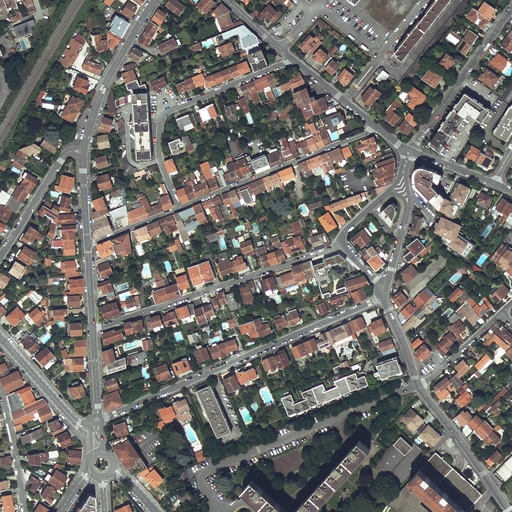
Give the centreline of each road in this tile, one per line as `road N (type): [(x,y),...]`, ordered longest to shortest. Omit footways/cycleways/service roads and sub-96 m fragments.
road 1 (residential): [(100,419),(383,297)]
road 2 (residential): [(92,328),(342,245)]
road 3 (residential): [(178,207),(159,160),(163,115),(292,58)]
road 4 (residential): [(178,207),(375,125)]
road 5 (residential): [(410,151),(511,7)]
road 6 (residential): [(155,0),(102,89),(84,148)]
road 7 (residential): [(509,511),(417,385)]
road 8 (residential): [(0,257),(66,152)]
road 9 (residential): [(23,511),(0,390)]
